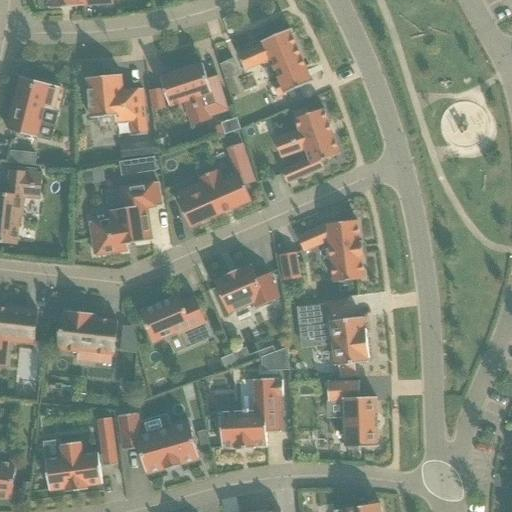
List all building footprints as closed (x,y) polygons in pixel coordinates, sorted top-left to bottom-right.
[(48,0),(49,9),(99,6),(98,0),(48,0)] [(240,54),(238,55),(246,72),(247,71),(248,70),(263,63),(264,64),(265,63),(264,63),(271,60),(280,81),(274,84),(273,83),(272,84),(278,98),(280,98),(279,97),(313,82),(313,81),(312,82),(290,31),(291,31),(290,30),(262,42),(263,43),(264,44),(240,55),(240,54)] [(220,65),(227,80),(239,75),(233,59),(220,65)] [(209,117),(228,111),(217,77),(208,80),(203,64),(160,78),(170,107),(184,102),(187,110),(205,104),(209,117)] [(143,89),(123,91),(122,75),(87,78),(90,118),(115,116),(116,123),(131,121),(132,136),(147,135),(143,89)] [(54,111),(60,88),(21,78),(7,131),(37,139),(45,109),(54,111)] [(310,160),(282,172),(287,184),(324,168),(321,161),(340,155),(324,109),(308,115),(306,109),(293,113),(295,119),(299,131),(291,134),(298,152),(306,150),(310,160)] [(225,135),(241,130),(237,118),(221,123),(225,135)] [(10,160),(36,163),(37,153),(11,150),(10,160)] [(156,156),(120,158),(121,173),(156,172),(156,156)] [(179,202),(190,228),(251,201),(245,186),(255,183),(248,160),(233,165),(237,177),(223,183),(218,171),(211,174),(210,173),(206,175),(207,176),(199,179),(201,183),(178,193),(181,201),(179,202)] [(0,243),(17,245),(20,218),(22,218),(26,185),(41,187),(43,174),(37,173),(37,170),(18,168),(18,171),(9,171),(7,194),(0,193),(0,243)] [(90,222),(95,256),(129,251),(128,244),(152,241),(148,208),(161,206),(158,183),(120,188),(123,209),(110,211),(111,219),(90,222)] [(357,221),(327,225),(334,283),(364,279),(362,259),(364,258),(362,241),(360,242),(357,221)] [(296,253),(280,256),(284,281),(301,278),(296,253)] [(225,277),(214,281),(229,314),(254,304),(256,308),(280,298),(269,274),(257,279),(252,265),(240,270),(240,269),(225,275),(225,277)] [(182,302),(179,295),(175,297),(176,299),(169,302),(168,300),(140,312),(146,326),(145,326),(147,330),(148,329),(154,343),(180,332),(187,348),(212,337),(195,297),(182,302)] [(327,305),(298,308),(300,328),(316,326),(318,346),(333,344),(335,367),(339,366),(355,364),(367,363),(367,359),(369,359),(366,330),(363,330),(362,318),(351,319),(349,301),(327,304),(327,305)] [(0,349),(7,350),(8,341),(35,344),(38,312),(0,307),(0,349)] [(76,360),(95,363),(97,348),(113,350),(113,355),(112,355),(112,356),(114,356),(118,321),(96,319),(97,315),(65,311),(65,315),(62,315),(58,350),(77,352),(76,360)] [(288,348),(277,352),(277,371),(289,370),(288,348)] [(226,370),(238,366),(233,354),(222,359),(226,370)] [(355,364),(339,366),(340,378),(356,377),(355,364)] [(235,448),(235,450),(255,449),(255,447),(267,446),(267,433),(281,433),(279,397),(283,397),(282,381),(278,381),(277,379),(253,380),(255,411),(249,411),(249,410),(244,410),(244,412),(220,413),(222,449),(235,448)] [(360,382),(328,383),(329,402),(345,401),(347,448),(379,447),(378,428),(379,428),(378,416),(377,397),(361,398),(360,382)] [(139,449),(146,475),(166,469),(166,470),(170,469),(169,468),(177,466),(177,467),(180,466),(180,465),(200,459),(189,423),(140,437),(137,414),(119,416),(124,451),(139,449)] [(197,433),(201,446),(209,444),(205,430),(197,433)] [(66,490),(67,493),(87,490),(87,487),(103,485),(100,465),(104,464),(104,467),(118,465),(114,437),(101,438),(103,455),(99,456),(98,453),(83,455),(81,442),(60,445),(62,458),(45,460),(49,492),(66,490)] [(0,498),(12,500),(16,465),(0,463),(0,498)]
